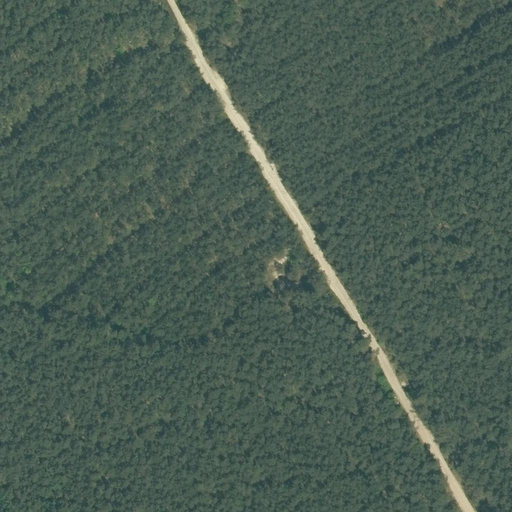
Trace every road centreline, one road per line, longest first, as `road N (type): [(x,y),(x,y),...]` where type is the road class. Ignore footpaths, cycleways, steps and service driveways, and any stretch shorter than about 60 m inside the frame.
road 1 (track): [(468,511),(168,0)]
road 2 (track): [(511,444),(406,404),(0,305)]
